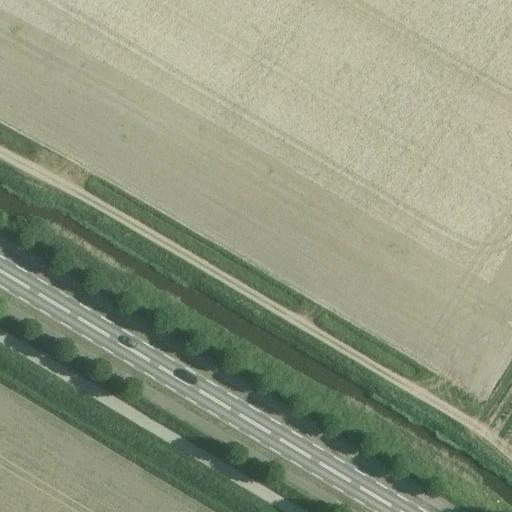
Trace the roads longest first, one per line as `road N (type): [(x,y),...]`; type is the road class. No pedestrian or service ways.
road 1 (track): [(0,153),(474,429)]
road 2 (secondary): [(401,511),(0,267)]
road 3 (unclassified): [(299,511),(0,333)]
